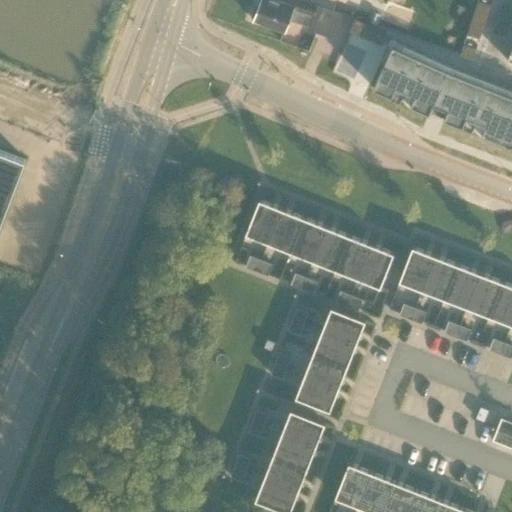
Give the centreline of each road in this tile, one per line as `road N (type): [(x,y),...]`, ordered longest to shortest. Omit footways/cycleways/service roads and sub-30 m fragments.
road 1 (tertiary): [(511,193),(160,35)]
road 2 (secondary): [(0,476),(126,150)]
road 3 (unclassified): [(126,150),(0,100)]
